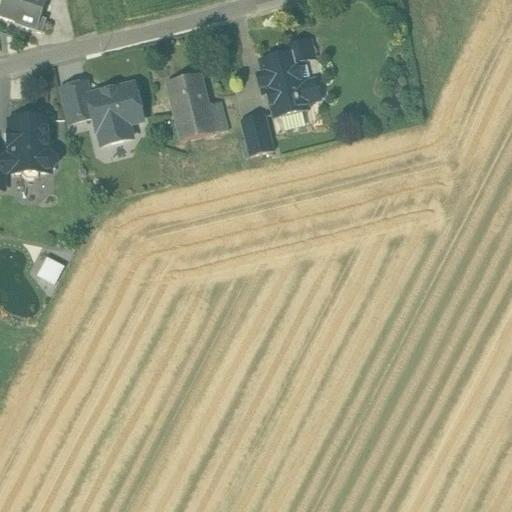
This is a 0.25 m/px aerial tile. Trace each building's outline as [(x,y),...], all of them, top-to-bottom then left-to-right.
[(38,0),(3,0),(0,9),(0,18),(15,24),(15,26),(42,35),(47,21),(41,19),(47,3),(39,0),(38,0)] [(291,55),(260,62),(264,79),(265,78),(266,85),(259,87),(260,89),(261,88),(262,96),(267,95),(270,106),(274,121),(309,112),(307,105),(321,101),(316,82),(311,83),(306,63),(315,60),(310,43),(289,48),(291,55)] [(201,77),(166,86),(180,144),(216,135),(209,107),(201,77)] [(146,125),(139,81),(91,89),(89,82),(59,86),(66,128),(92,123),(97,149),(134,143),(132,127),(146,125)] [(221,104),(209,107),(216,135),(228,132),(221,104)] [(265,117),(240,123),(249,159),(274,153),(265,117)] [(49,157),(49,122),(11,123),(11,134),(9,134),(9,147),(11,147),(12,159),(4,159),(4,174),(12,174),(12,176),(22,176),(22,178),(27,183),(35,182),(39,178),(39,175),(49,175),(49,172),(52,171),(56,167),(56,161),(52,157),(49,157)] [(55,286),(65,268),(47,259),(38,277),(55,286)]
